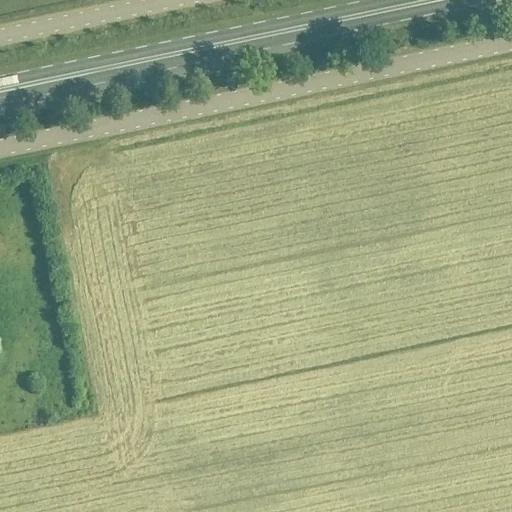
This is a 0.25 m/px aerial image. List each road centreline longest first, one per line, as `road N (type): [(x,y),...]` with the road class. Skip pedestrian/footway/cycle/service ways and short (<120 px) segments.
road 1 (unclassified): [(0,151),(511,45)]
road 2 (primary): [(0,94),(447,0)]
road 3 (unclassified): [(0,41),(202,0)]
